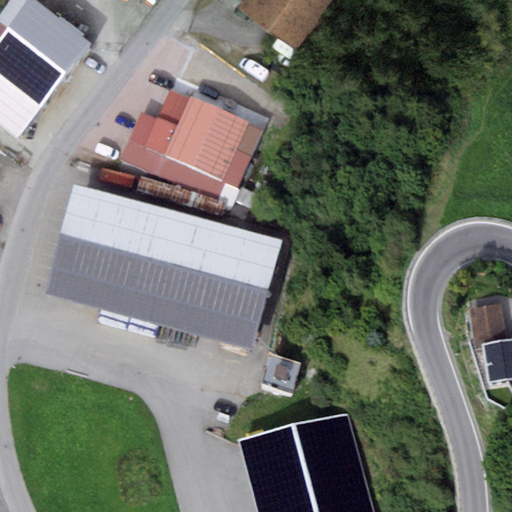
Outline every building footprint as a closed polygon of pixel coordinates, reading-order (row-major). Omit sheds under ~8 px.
[(244,0),(241,6),(296,44),(327,0),(244,0)] [(91,47),(34,2),(0,45),(0,128),(15,141),(91,47)] [(264,138),(173,96),(149,147),(134,139),(123,163),(218,206),(225,190),(237,196),(264,138)] [(279,251),(78,197),(49,305),(250,359),(279,251)] [(482,345),(506,341),(500,305),(469,309),(474,346),(482,345)] [(511,340),(506,341),(482,345),(487,384),(511,380),(511,340)] [(270,367),(263,395),(294,403),(301,374),(270,367)] [(365,511),(340,417),(240,444),(258,511),(365,511)]
